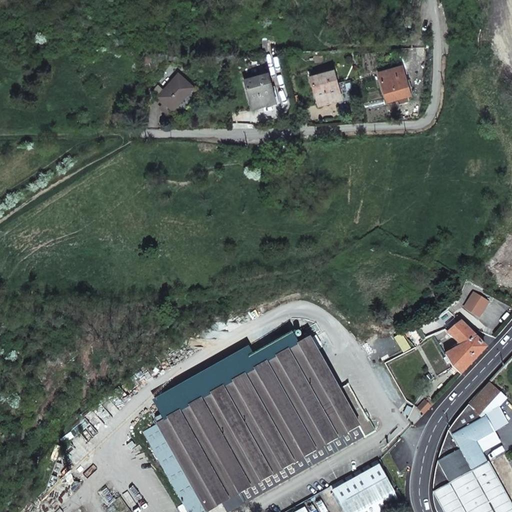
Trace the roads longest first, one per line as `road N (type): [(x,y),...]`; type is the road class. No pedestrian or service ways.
road 1 (unclassified): [(435,0),(436,89),(417,124),(138,133)]
road 2 (tertiary): [(423,511),(424,457),(450,404),(511,342)]
road 3 (track): [(138,133),(0,137)]
